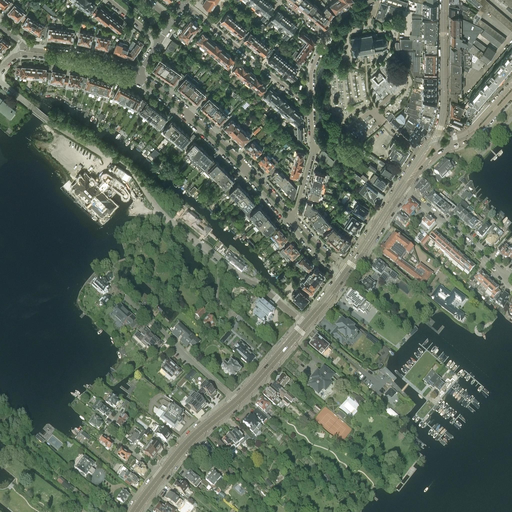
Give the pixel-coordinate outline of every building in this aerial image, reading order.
[(10,0),(2,0),(0,3),(0,4),(1,5),(0,6),(4,9),(11,0),(10,0)] [(81,0),(78,4),(76,7),(81,11),(83,8),(90,0),(81,0)] [(94,5),(95,4),(93,3),(94,2),(91,0),(90,0),(83,8),(90,14),(96,7),(94,5)] [(205,0),(202,4),(210,10),(216,0),(205,0)] [(263,0),(256,0),(252,6),(256,9),(263,0)] [(269,3),(264,0),(263,0),(256,9),(261,13),(269,3)] [(300,0),(296,5),(300,9),(307,0),(300,0)] [(308,0),(307,0),(300,9),(305,13),(313,3),(308,0)] [(334,0),(329,4),(335,12),(348,3),(349,3),(352,0),(334,0)] [(411,6),(412,1),(409,0),(380,0),(380,2),(398,8),(405,10),(406,6),(411,6)] [(476,0),(468,0),(479,9),(480,8),(482,5),(482,4),(479,2),(477,0),(476,0)] [(437,16),(437,2),(421,2),(412,1),(411,6),(406,6),(405,10),(405,11),(437,16)] [(380,2),(376,17),(385,20),(388,12),(396,14),(398,8),(380,2)] [(468,7),(459,2),(449,2),(449,5),(462,9),(467,11),(468,7)] [(10,15),(11,15),(12,14),(13,15),(20,7),(15,3),(7,12),(8,13),(8,14),(9,15),(10,15)] [(45,3),(42,6),(49,12),(51,9),(45,3)] [(269,4),(269,3),(261,13),(263,15),(260,18),(263,20),(274,7),(271,6),(272,5),(269,3),(269,4)] [(313,3),(305,13),(310,16),(317,7),(313,3)] [(461,13),(462,9),(449,5),(449,15),(451,15),(464,19),(466,19),(467,16),(461,13)] [(326,6),(322,11),(321,11),(330,18),(334,13),(326,6)] [(26,14),(24,13),(25,11),(20,7),(13,15),(15,16),(14,18),(14,19),(16,20),(17,20),(19,18),(21,20),(26,14)] [(317,7),(310,16),(314,20),(318,16),(321,11),(322,11),(317,7)] [(101,8),(98,10),(96,9),(92,13),(100,20),(107,11),(103,8),(103,9),(101,8)] [(280,12),(277,10),(267,23),(270,25),(273,22),(274,24),(282,14),(280,12)] [(110,14),(107,11),(100,20),(105,24),(106,22),(111,16),(109,15),(110,14)] [(330,18),(321,11),(318,16),(327,23),(330,18)] [(227,13),(220,21),(222,22),(221,23),(224,26),(232,17),(227,13)] [(480,19),(482,17),(476,13),(474,17),(473,23),(476,25),(480,19)] [(287,18),(282,14),(274,24),(279,28),(287,18)] [(436,37),(437,19),(432,19),(432,18),(416,15),(412,15),(411,34),(418,35),(426,36),(436,37)] [(464,19),(451,15),(451,32),(466,38),(468,39),(472,43),(475,38),(482,29),(481,28),(478,26),(476,25),(473,23),(464,19)] [(27,30),(33,19),(28,16),(26,18),(24,17),(21,21),(24,23),(22,25),(24,26),(23,27),(27,30)] [(113,18),(111,16),(106,22),(112,26),(117,20),(114,17),(113,18)] [(327,23),(318,16),(314,20),(323,27),(325,27),(327,23)] [(232,17),(224,26),(228,29),(228,28),(230,29),(236,21),(232,17)] [(292,22),(287,18),(279,28),(284,32),(292,22)] [(32,33),(38,22),(40,20),(38,19),(37,21),(33,19),(27,30),(32,33)] [(121,22),(117,20),(112,26),(117,31),(122,25),(120,23),(121,22)] [(187,25),(195,32),(199,27),(190,20),(189,22),(188,22),(186,24),(187,25)] [(236,21),(230,29),(231,30),(230,31),(234,34),(241,25),(236,21)] [(44,35),(46,27),(44,26),(45,24),(43,23),(42,24),(38,22),(32,33),(36,35),(37,34),(39,35),(40,32),(44,34),(44,35)] [(286,38),(295,28),(296,26),(294,24),(295,23),(292,22),(284,32),(282,34),(283,36),(286,38)] [(184,28),(182,30),(191,37),(192,38),(194,36),(192,35),(195,32),(187,25),(186,26),(185,25),(183,27),(184,28)] [(241,25),(234,34),(237,36),(238,35),(239,37),(246,29),(241,25)] [(47,27),(46,27),(44,35),(44,37),(47,37),(47,38),(50,39),(49,39),(50,40),(53,40),(55,29),(47,28),(47,27)] [(73,31),(67,30),(65,42),(69,42),(70,42),(70,41),(72,41),(73,31)] [(180,33),(178,35),(187,42),(191,37),(182,30),(182,31),(181,30),(180,32),(180,33)] [(298,35),(306,42),(310,37),(302,30),(298,35)] [(486,38),(490,34),(489,33),(486,32),(484,30),(481,34),(486,38)] [(79,44),(83,45),(86,33),(80,31),(77,42),(79,42),(79,44)] [(250,32),(243,40),(245,41),(244,42),(247,45),(255,36),(250,32)] [(466,38),(451,32),(451,40),(464,44),(466,45),(468,41),(465,40),(466,38)] [(92,34),(86,33),(83,45),(87,45),(88,44),(90,45),(92,34)] [(196,41),(200,44),(207,36),(202,33),(196,41)] [(350,44),(350,45),(351,45),(352,49),(351,49),(351,50),(352,50),(353,56),(353,55),(358,54),(359,55),(359,54),(362,54),(363,54),(363,57),(365,57),(367,57),(366,54),(366,53),(369,53),(370,53),(370,52),(374,52),(383,51),(387,48),(387,47),(387,46),(386,44),(387,44),(388,44),(387,43),(386,39),(387,38),(386,38),(382,37),(382,36),(381,36),(381,37),(378,38),(378,36),(377,36),(376,33),(371,34),(371,33),(371,34),(366,35),(366,34),(366,35),(363,35),(360,36),(360,35),(359,35),(359,36),(356,37),(356,36),(355,36),(355,37),(350,38),(350,37),(351,44),(350,44)] [(436,42),(436,37),(426,36),(418,35),(411,34),(410,34),(409,39),(412,39),(412,41),(424,42),(436,42)] [(97,36),(95,36),(94,38),(96,39),(95,46),(97,46),(97,48),(101,49),(103,37),(97,35),(97,36)] [(210,39),(207,36),(200,44),(205,48),(211,41),(209,40),(210,39)] [(255,36),(247,45),(251,48),(251,47),(253,48),(259,40),(255,36)] [(2,37),(0,39),(0,43),(6,48),(9,44),(9,43),(2,37)] [(110,38),(103,37),(101,49),(105,50),(105,48),(107,49),(110,38)] [(316,41),(310,37),(306,42),(313,47),(316,43),(316,41)] [(138,39),(132,48),(137,52),(138,52),(141,48),(140,48),(143,43),(138,39)] [(436,50),(436,42),(424,42),(412,41),(412,39),(409,39),(400,39),(400,49),(412,49),(416,49),(423,49),(423,50),(436,50)] [(259,40),(253,48),(254,49),(254,50),(257,53),(264,44),(259,40)] [(212,42),(211,41),(205,48),(209,52),(216,44),(213,41),(212,42)] [(313,47),(306,42),(302,47),(309,52),(313,47)] [(115,53),(119,55),(122,45),(116,43),(113,51),(115,52),(115,53)] [(461,46),(451,43),(451,52),(461,54),(461,46)] [(221,47),(216,44),(209,52),(214,56),(221,47)] [(264,44),(257,53),(260,55),(261,54),(262,56),(269,47),(264,44)] [(487,63),(496,51),(488,46),(487,47),(483,52),(481,50),(478,48),(476,47),(474,45),(473,44),(469,50),(470,52),(472,53),(476,55),(485,62),(487,63)] [(122,45),(119,55),(123,56),(123,55),(125,56),(125,55),(127,50),(128,48),(122,45)] [(481,67),(472,61),(472,53),(469,50),(463,46),(461,46),(461,54),(461,63),(464,63),(470,66),(472,67),(479,70),(481,67)] [(224,50),(221,47),(214,56),(219,60),(225,52),(223,51),(224,50)] [(309,52),(302,47),(298,52),(305,57),(309,52)] [(137,52),(132,48),(130,51),(127,50),(125,55),(132,58),(133,58),(137,52)] [(436,56),(423,56),(414,55),(415,50),(405,50),(400,51),(401,57),(406,61),(436,62),(436,56)] [(511,66),(511,57),(504,51),(494,64),(506,74),(511,66)] [(226,54),(225,52),(219,60),(223,63),(230,56),(230,55),(227,53),(226,54)] [(274,52),(267,60),(269,61),(268,62),(272,65),(272,64),(279,56),(274,52)] [(305,57),(298,52),(295,57),(301,62),(305,57)] [(461,54),(451,52),(451,61),(455,61),(459,63),(460,62),(461,63),(461,54)] [(485,62),(476,55),(474,58),(483,65),(485,62)] [(234,59),(230,56),(223,63),(223,64),(227,68),(234,59)] [(279,56),(272,64),(274,65),(273,66),(276,69),(277,68),(284,59),(279,56)] [(157,72),(158,73),(165,62),(160,58),(152,69),(155,71),(155,72),(157,73),(157,72)] [(483,65),(474,58),(472,61),(481,67),(483,65)] [(284,59),(277,68),(278,69),(278,70),(281,72),(288,63),(284,59)] [(455,61),(451,61),(451,69),(464,69),(468,72),(472,67),(470,66),(464,63),(461,63),(460,62),(459,63),(455,61)] [(165,62),(158,73),(160,74),(160,75),(161,76),(162,76),(163,76),(170,65),(165,62)] [(240,64),(238,63),(230,72),(232,73),(233,72),(236,74),(243,65),(240,63),(240,64)] [(288,63),(281,72),(283,73),(282,74),(285,76),(293,67),(288,63)] [(506,74),(494,64),(483,76),(495,87),(506,74)] [(22,77),(26,78),(28,65),(24,65),(23,66),(22,66),(21,67),(21,68),(17,68),(16,74),(20,74),(20,76),(22,76),(22,77)] [(170,65),(163,76),(163,77),(164,78),(165,79),(166,78),(168,80),(175,69),(170,65)] [(243,65),(236,74),(240,78),(247,70),(245,68),(246,67),(243,65)] [(48,79),(49,72),(47,72),(47,70),(45,70),(45,69),(45,68),(44,68),(44,67),(40,66),(38,79),(42,79),(42,81),(45,81),(45,78),(48,79)] [(293,67),(285,76),(286,77),(285,77),(288,79),(288,78),(292,81),(296,76),(294,74),(295,73),(294,72),(296,70),(293,67)] [(435,74),(435,68),(409,67),(413,76),(435,76),(435,74)] [(56,84),(59,70),(54,69),(54,70),(52,70),(52,73),(49,72),(48,79),(50,79),(50,82),(56,84)] [(175,69),(168,80),(168,81),(169,82),(171,82),(173,83),(177,78),(179,79),(183,75),(181,73),(175,69)] [(63,70),(59,70),(56,84),(60,84),(61,82),(63,83),(65,72),(62,72),(63,70)] [(249,72),(247,70),(240,78),(245,82),(253,73),(250,71),(249,72)] [(70,73),(69,78),(66,77),(65,83),(74,85),(76,73),(72,72),(72,73),(70,73)] [(82,85),(85,77),(82,76),(82,75),(80,75),(80,73),(76,73),(74,85),(80,86),(81,85),(82,85)] [(183,79),(177,86),(179,88),(179,89),(180,90),(181,91),(182,90),(182,91),(191,81),(192,78),(186,73),(182,78),(183,79)] [(253,73),(245,82),(250,86),(257,78),(254,76),(255,75),(253,73)] [(90,90),(94,77),(93,77),(92,76),(91,76),(90,76),(88,76),(87,78),(85,77),(82,85),(82,87),(90,90)] [(495,87),(483,76),(472,89),(485,99),(495,87)] [(96,78),(94,77),(90,90),(96,92),(100,79),(99,79),(99,78),(98,78),(97,78),(96,78)] [(259,94),(266,86),(264,84),(265,83),(260,79),(259,80),(257,78),(250,86),(259,94)] [(102,94),(106,81),(103,80),(102,79),(101,79),(100,79),(96,92),(99,93),(99,95),(101,96),(102,94)] [(106,81),(102,94),(110,96),(113,91),(110,90),(112,83),(109,82),(108,81),(107,81),(106,81)] [(191,81),(182,91),(184,92),(184,93),(185,94),(186,95),(186,94),(187,95),(195,85),(191,81)] [(195,85),(187,95),(187,96),(188,97),(189,97),(190,97),(191,99),(200,89),(195,85)] [(119,86),(115,92),(113,91),(110,96),(113,97),(118,100),(124,89),(124,88),(123,87),(122,86),(121,87),(119,86)] [(127,90),(124,89),(118,100),(124,103),(130,92),(130,91),(129,90),(127,89),(127,90)] [(203,99),(207,95),(200,89),(191,99),(192,99),(192,100),(192,101),(194,101),(196,103),(201,98),(203,99)] [(267,100),(275,91),(272,89),(271,90),(270,89),(268,91),(264,95),(263,97),(267,100)] [(485,99),(472,89),(464,99),(460,103),(474,110),(475,110),(485,99)] [(130,92),(124,103),(130,106),(136,94),(133,93),(132,92),(131,91),(130,92)] [(275,91),(267,100),(272,104),(279,96),(277,95),(278,94),(275,91)] [(436,93),(435,93),(422,93),(412,93),(411,93),(410,98),(435,103),(435,99),(435,97),(436,97),(436,93)] [(136,111),(137,110),(144,100),(141,99),(141,97),(139,96),(139,95),(138,94),(137,94),(136,95),(136,94),(130,106),(135,109),(134,110),(136,111)] [(203,99),(205,101),(200,106),(202,108),(202,109),(203,110),(204,111),(205,110),(205,111),(214,101),(207,95),(203,99)] [(281,98),(279,96),(272,104),(277,108),(284,99),(282,97),(281,98)] [(0,97),(0,106),(10,115),(13,111),(12,110),(15,107),(5,98),(3,100),(0,97)] [(435,103),(410,98),(409,102),(422,105),(435,108),(435,105),(434,104),(435,103)] [(284,99),(277,108),(282,112),(288,104),(286,102),(287,101),(284,99)] [(144,100),(137,110),(139,111),(144,116),(152,105),(152,104),(150,103),(149,103),(147,101),(146,103),(144,100)] [(456,101),(451,100),(451,108),(466,114),(465,115),(469,116),(474,110),(460,103),(456,101)] [(214,101),(205,111),(207,112),(207,113),(207,114),(209,115),(209,114),(209,115),(218,105),(214,101)] [(435,108),(422,105),(409,102),(407,102),(406,106),(413,108),(433,114),(433,112),(434,112),(435,108)] [(290,106),(288,104),(282,112),(286,116),(294,107),(291,105),(290,106)] [(153,106),(152,105),(144,116),(149,119),(157,109),(155,107),(153,105),(153,106)] [(218,105),(209,115),(210,115),(210,116),(210,117),(212,117),(214,119),(223,109),(218,105)] [(413,108),(406,106),(405,106),(404,110),(418,115),(431,119),(432,119),(433,116),(432,115),(433,114),(413,108)] [(229,116),(227,114),(230,111),(225,107),(223,109),(214,119),(215,119),(214,120),(215,121),(216,122),(217,121),(219,123),(222,119),(224,121),(229,116)] [(294,107),(286,116),(291,120),(298,112),(295,110),(296,109),(294,107)] [(466,114),(451,108),(450,114),(465,120),(463,118),(465,115),(466,114)] [(154,123),(162,113),(162,112),(160,111),(159,111),(157,109),(149,119),(154,123)] [(428,126),(431,119),(418,115),(404,110),(403,111),(410,115),(428,126)] [(301,114),(298,112),(291,120),(296,124),(300,120),(301,121),(302,120),(303,120),(303,118),(300,115),(301,114)] [(394,116),(389,121),(395,128),(399,125),(400,126),(401,126),(401,125),(402,125),(402,124),(403,124),(403,123),(404,123),(404,122),(404,121),(404,120),(404,119),(404,118),(404,117),(404,116),(404,115),(403,114),(402,114),(402,113),(401,112),(400,112),(399,113),(396,116),(396,115),(395,116),(394,116)] [(163,122),(167,117),(165,115),(165,114),(163,113),(162,113),(154,123),(157,126),(156,127),(156,128),(156,129),(156,130),(157,131),(158,132),(160,129),(165,124),(163,122)] [(386,118),(388,120),(389,121),(394,116),(394,115),(391,113),(386,118)] [(235,123),(232,120),(234,118),(234,117),(232,114),(231,115),(231,114),(229,116),(224,121),(226,123),(223,127),(225,129),(225,130),(226,131),(227,131),(235,123)] [(465,120),(450,114),(450,121),(462,126),(466,121),(465,120)] [(428,126),(410,115),(407,119),(425,131),(428,126)] [(425,131),(407,119),(405,123),(422,135),(425,131)] [(167,134),(176,125),(175,124),(176,124),(174,122),(173,122),(171,120),(167,125),(165,124),(160,129),(162,131),(162,130),(167,134)] [(235,123),(227,131),(228,132),(228,133),(229,134),(230,134),(232,136),(240,127),(239,126),(240,125),(237,122),(235,123)] [(422,135),(405,123),(402,127),(405,129),(409,133),(418,140),(422,135)] [(178,126),(176,125),(167,134),(172,139),(180,129),(180,128),(179,126),(178,126)] [(255,135),(260,129),(262,127),(260,126),(259,127),(258,127),(253,132),(255,135)] [(240,127),(232,136),(234,138),(234,139),(235,140),(236,140),(237,140),(245,132),(240,127)] [(418,140),(409,133),(405,129),(402,127),(400,131),(415,145),(418,140)] [(181,129),(180,129),(172,139),(176,143),(185,133),(183,131),(183,130),(182,129),(181,129)] [(242,145),(250,136),(251,135),(250,134),(250,133),(247,130),(245,132),(237,140),(237,141),(237,142),(238,143),(239,143),(242,145)] [(185,133),(176,143),(181,147),(182,146),(184,148),(191,140),(189,138),(190,137),(188,135),(186,133),(185,133)] [(191,140),(184,148),(190,154),(198,145),(196,143),(197,143),(196,142),(194,141),(193,141),(191,140)] [(249,152),(250,153),(258,144),(253,140),(245,148),(247,150),(247,151),(248,152),(249,152)] [(393,140),(390,145),(389,145),(392,147),(388,153),(388,155),(400,163),(402,159),(406,154),(406,153),(408,150),(399,144),(400,143),(398,141),(397,141),(396,142),(393,140)] [(258,144),(250,153),(250,154),(252,156),(253,156),(254,157),(257,155),(258,156),(259,154),(258,153),(263,149),(258,144)] [(200,147),(198,145),(190,154),(195,158),(203,149),(203,148),(202,147),(201,146),(200,147)] [(155,149),(150,154),(154,158),(159,153),(155,149)] [(203,149),(195,158),(199,162),(208,153),(206,152),(206,151),(205,150),(204,149),(203,149)] [(319,155),(323,158),(326,154),(327,154),(327,153),(322,149),(319,155)] [(262,166),(269,159),(270,158),(267,154),(266,155),(265,155),(266,154),(264,151),(262,154),(263,156),(258,161),(259,162),(259,164),(261,165),(262,165),(262,166)] [(296,151),(295,157),(304,160),(305,154),(304,154),(305,153),(296,151)] [(203,171),(203,170),(206,167),(213,160),(211,159),(212,158),(212,157),(211,156),(210,155),(209,155),(208,153),(199,162),(197,165),(203,171)] [(270,158),(269,159),(262,166),(263,166),(263,167),(264,169),(265,169),(267,170),(270,168),(271,169),(273,168),(276,166),(272,162),(275,160),(272,157),(270,158)] [(304,160),(295,157),(293,164),(302,166),(304,160)] [(335,158),(333,160),(329,164),(333,168),(339,161),(335,158)] [(207,170),(215,162),(213,160),(206,167),(203,170),(210,176),(212,174),(207,170)] [(395,170),(385,164),(386,163),(381,160),(380,163),(384,166),(380,172),(390,178),(391,177),(392,176),(392,174),(395,170)] [(212,174),(220,166),(218,164),(219,163),(218,162),(217,161),(216,162),(216,161),(215,162),(207,170),(212,174)] [(445,161),(439,167),(447,175),(455,167),(450,162),(448,165),(445,161)] [(374,171),(377,168),(370,163),(367,167),(374,171)] [(302,166),(293,164),(291,170),(301,172),(302,166)] [(122,175),(125,170),(117,165),(114,170),(122,175)] [(220,166),(212,174),(210,176),(214,180),(216,179),(225,170),(224,170),(225,169),(224,168),(223,167),(222,167),(220,166)] [(440,182),(444,178),(447,175),(439,167),(434,172),(437,175),(435,178),(440,182)] [(277,182),(284,176),(281,172),(280,174),(276,170),(276,171),(275,170),(273,168),(271,169),(274,172),(271,175),(271,177),(273,178),(274,178),(277,182)] [(225,170),(216,179),(221,183),(229,174),(227,173),(228,172),(227,171),(226,170),(225,170)] [(301,172),(291,170),(290,176),(298,178),(299,178),(301,172)] [(313,174),(313,177),(324,180),(326,174),(314,170),(314,171),(313,171),(313,174)] [(79,180),(73,186),(75,189),(74,190),(75,191),(75,192),(77,192),(78,192),(78,191),(81,194),(80,195),(87,202),(86,203),(90,207),(91,206),(101,215),(101,216),(102,216),(103,215),(107,211),(109,213),(110,212),(116,206),(108,199),(101,192),(101,191),(93,183),(94,182),(94,180),(92,179),(91,179),(90,179),(85,174),(82,177),(81,177),(80,177),(79,178),(79,179),(79,180)] [(102,176),(102,178),(103,179),(104,180),(103,180),(120,193),(121,192),(123,195),(123,197),(123,198),(124,199),(126,200),(127,199),(128,197),(128,194),(124,188),(115,180),(108,175),(107,175),(105,174),(104,175),(102,176)] [(227,185),(232,180),(234,179),(233,179),(234,178),(233,177),(232,176),(231,176),(229,174),(221,183),(225,188),(227,185)] [(378,175),(373,182),(382,189),(382,188),(383,188),(384,187),(384,186),(387,182),(378,175)] [(284,176),(277,182),(281,186),(289,180),(287,178),(287,179),(284,176)] [(326,180),(324,180),(313,177),(312,179),(311,180),(311,182),(311,183),(323,186),(324,187),(326,180)] [(289,180),(281,186),(285,191),(293,184),(289,180)] [(420,184),(419,186),(427,193),(431,188),(423,181),(421,182),(420,184)] [(293,184),(285,191),(288,194),(288,195),(290,198),(291,197),(294,197),(295,192),(296,192),(298,184),(296,182),(295,182),(293,184)] [(230,198),(233,195),(242,187),(240,185),(239,184),(238,183),(237,183),(236,184),(231,189),(229,187),(224,191),(230,198)] [(323,186),(311,183),(311,184),(310,184),(310,186),(310,187),(309,190),(321,193),(323,186)] [(367,189),(363,194),(373,203),(373,202),(374,202),(373,199),(377,194),(367,185),(366,186),(367,189)] [(427,193),(419,186),(417,187),(415,188),(415,190),(423,197),(427,193)] [(243,189),(242,187),(233,195),(237,200),(246,192),(245,191),(246,191),(245,190),(244,189),(243,189)] [(308,195),(308,196),(317,198),(316,202),(321,203),(324,200),(319,199),(321,193),(309,190),(309,192),(308,192),(307,195),(308,195)] [(246,192),(237,200),(241,205),(250,196),(248,194),(248,193),(247,192),(246,192)] [(430,196),(430,197),(427,200),(431,204),(438,196),(433,192),(431,195),(430,196)] [(436,208),(445,198),(440,194),(438,196),(431,204),(434,207),(435,207),(436,208)] [(250,209),(255,204),(253,202),(254,201),(254,200),(253,199),(252,198),(250,196),(241,205),(246,209),(243,212),(245,214),(246,213),(250,209)] [(448,205),(449,202),(445,198),(436,208),(438,210),(437,210),(441,213),(441,212),(448,205)] [(307,213),(309,214),(316,208),(312,207),(310,204),(311,202),(311,201),(307,199),(307,201),(303,211),(304,213),(306,213),(307,213)] [(407,202),(405,205),(414,213),(418,208),(410,201),(408,203),(407,202)] [(452,213),(454,211),(456,208),(449,202),(448,205),(441,212),(444,215),(445,217),(447,215),(449,216),(452,213)] [(459,218),(468,208),(468,207),(468,206),(467,206),(467,205),(466,204),(465,204),(465,203),(464,203),(463,202),(462,202),(459,205),(456,208),(454,211),(452,213),(459,218)] [(357,203),(352,210),(363,217),(364,217),(365,215),(366,215),(368,211),(369,209),(363,205),(359,203),(358,204),(357,203)] [(251,220),(253,218),(262,210),(261,208),(260,207),(259,206),(258,205),(257,206),(255,204),(250,209),(246,213),(245,214),(251,220)] [(402,208),(403,209),(401,211),(410,218),(414,213),(405,205),(402,208)] [(316,208),(309,214),(307,216),(309,218),(309,219),(310,221),(311,221),(312,221),(321,213),(317,208),(316,208)] [(464,222),(471,214),(471,215),(472,213),(468,208),(459,218),(460,220),(462,221),(464,222)] [(180,218),(185,211),(182,209),(176,215),(180,218)] [(258,223),(267,215),(266,215),(267,214),(266,213),(265,212),(264,212),(262,210),(253,218),(258,223)] [(200,222),(193,217),(187,212),(182,218),(186,221),(187,220),(189,222),(193,225),(192,226),(202,234),(201,235),(205,238),(212,230),(207,226),(203,231),(199,228),(199,229),(197,227),(200,222)] [(321,213),(312,221),(313,223),(313,224),(315,226),(316,226),(325,218),(321,213)] [(405,227),(410,221),(405,216),(404,217),(400,214),(398,216),(397,216),(396,217),(395,219),(402,225),(404,226),(405,227)] [(468,227),(475,219),(472,216),(471,215),(471,214),(464,222),(465,223),(465,224),(466,226),(468,227)] [(267,215),(258,223),(262,228),(271,220),(269,218),(269,217),(269,216),(268,215),(267,215)] [(352,216),(348,221),(358,228),(360,224),(361,222),(352,216)] [(428,230),(435,222),(428,216),(423,222),(421,221),(418,225),(419,226),(421,224),(428,230)] [(322,229),(329,223),(327,221),(330,218),(328,217),(326,219),(325,218),(316,226),(318,228),(317,229),(319,231),(320,231),(322,229)] [(475,219),(468,227),(473,231),(474,230),(476,231),(481,225),(482,224),(475,219)] [(271,220),(262,228),(261,229),(265,233),(268,231),(270,232),(272,231),(270,229),(275,225),(275,224),(274,222),(273,221),(273,222),(271,220)] [(358,228),(348,221),(347,221),(344,226),(353,232),(355,231),(358,228)] [(328,239),(336,230),(332,226),(329,223),(322,229),(325,232),(323,234),(326,237),(326,238),(327,239),(328,239)] [(483,227),(481,225),(476,231),(475,232),(477,234),(477,235),(479,237),(480,237),(481,237),(482,238),(486,233),(488,235),(495,227),(493,225),(491,228),(486,223),(483,227)] [(497,240),(500,237),(496,234),(499,230),(495,227),(488,235),(490,237),(486,242),(489,244),(489,245),(490,246),(491,246),(492,247),(496,242),(497,241),(497,240)] [(278,228),(271,234),(276,239),(283,233),(282,233),(282,232),(281,230),(280,230),(278,228)] [(336,230),(328,239),(330,241),(330,242),(331,243),(333,243),(341,234),(341,233),(336,230)] [(422,241),(425,238),(419,234),(419,233),(419,231),(416,231),(416,234),(417,236),(415,239),(420,243),(422,241)] [(283,234),(283,233),(276,239),(280,244),(287,238),(285,236),(286,235),(284,234),(283,234)] [(431,241),(433,244),(435,245),(441,238),(435,233),(430,239),(431,241)] [(341,234),(333,243),(335,245),(335,246),(336,247),(337,247),(346,237),(341,234)] [(380,251),(381,252),(381,253),(386,258),(387,257),(388,259),(396,264),(397,265),(399,267),(399,266),(414,278),(416,279),(419,281),(418,283),(423,286),(432,274),(420,264),(416,270),(401,259),(404,256),(406,253),(409,255),(414,249),(409,245),(407,243),(395,234),(385,248),(383,246),(383,247),(382,247),(379,250),(380,250),(380,251)] [(346,237),(337,247),(340,249),(340,251),(342,252),(344,252),(345,250),(345,249),(348,243),(350,243),(351,241),(350,239),(349,238),(348,239),(346,237)] [(443,239),(441,238),(435,245),(433,244),(432,245),(434,247),(435,245),(440,249),(447,241),(444,239),(443,239)] [(447,241),(440,249),(444,253),(451,246),(449,245),(450,244),(447,241)] [(283,248),(287,253),(295,247),(294,246),(294,245),(293,243),(292,243),(290,242),(283,248)] [(504,258),(511,250),(503,242),(501,245),(501,246),(498,249),(501,253),(500,254),(502,255),(501,255),(502,256),(502,257),(503,258),(504,258)] [(452,247),(451,246),(444,253),(449,257),(456,249),(453,247),(452,247)] [(295,247),(287,253),(292,258),(299,251),(297,250),(297,249),(296,247),(295,247)] [(459,252),(456,249),(449,257),(453,261),(460,254),(458,253),(459,252)] [(235,257),(229,252),(224,258),(228,261),(230,263),(229,263),(234,266),(237,262),(234,259),(235,257)] [(461,255),(460,254),(453,261),(458,265),(465,257),(462,255),(461,255)] [(297,260),(303,265),(308,259),(304,255),(303,255),(302,255),(297,260)] [(465,257),(458,265),(462,269),(469,262),(467,261),(468,260),(465,257)] [(308,269),(312,264),(312,263),(308,259),(303,265),(305,266),(304,268),(307,270),(308,269)] [(398,277),(378,261),(378,262),(377,261),(376,261),(374,262),(374,263),(375,265),(372,269),(376,272),(376,273),(374,275),(377,277),(385,282),(388,279),(387,278),(388,276),(394,282),(398,277)] [(245,268),(237,262),(234,266),(241,272),(245,268)] [(475,268),(469,262),(462,269),(464,271),(465,270),(469,274),(475,268)] [(322,272),(318,269),(318,268),(317,267),(315,267),(313,268),(313,269),(310,273),(320,280),(322,277),(323,277),(325,276),(324,274),(323,272),(322,272)] [(279,276),(282,280),(288,276),(285,272),(279,276)] [(320,280),(310,273),(309,272),(305,277),(316,285),(318,285),(319,283),(319,282),(320,280)] [(475,280),(480,285),(487,278),(487,277),(484,274),(483,275),(481,273),(477,277),(474,274),(469,280),(472,283),(475,280)] [(109,288),(106,285),(109,282),(113,278),(108,274),(105,278),(101,282),(98,279),(96,280),(93,282),(94,283),(93,284),(98,289),(97,290),(98,290),(97,291),(100,293),(101,294),(102,292),(105,295),(108,292),(107,291),(109,288)] [(316,285),(305,277),(303,281),(301,281),(300,283),(300,285),(308,291),(308,292),(310,293),(312,293),(313,291),(314,289),(316,285)] [(372,292),(374,288),(373,287),(376,284),(368,278),(366,281),(365,280),(362,284),(363,285),(361,288),(368,294),(371,291),(372,292)] [(487,291),(494,283),(491,280),(490,281),(487,278),(480,285),(487,291)] [(495,293),(496,292),(497,292),(498,291),(497,291),(499,289),(497,287),(497,286),(494,283),(487,291),(492,296),(490,298),(493,301),(498,296),(498,295),(495,293)] [(439,286),(436,291),(430,298),(442,307),(443,309),(444,308),(455,316),(454,317),(459,321),(459,320),(461,321),(464,317),(463,316),(463,315),(459,311),(458,312),(454,309),(452,307),(450,306),(455,298),(459,301),(463,296),(454,290),(451,294),(443,289),(444,288),(441,286),(440,287),(439,286)] [(306,296),(298,290),(298,291),(295,294),(294,293),(293,293),(291,295),(291,296),(302,305),(303,305),(304,304),(304,302),(308,298),(308,297),(306,295),(306,296)] [(352,291),(350,295),(346,300),(349,302),(348,303),(348,304),(350,305),(351,305),(351,304),(354,307),(357,303),(361,305),(364,300),(352,291)] [(506,301),(509,297),(507,295),(506,294),(505,294),(504,294),(504,293),(503,295),(500,293),(498,295),(498,296),(494,301),(496,302),(495,303),(503,308),(507,302),(506,301)] [(104,307),(111,300),(106,296),(100,303),(104,307)] [(262,302),(258,300),(254,305),(257,307),(254,311),(253,312),(254,312),(252,314),(254,315),(252,318),(253,318),(251,320),(259,327),(261,326),(261,327),(262,328),(263,328),(263,327),(264,327),(264,326),(264,325),(263,325),(266,322),(267,322),(271,317),(271,316),(274,313),(262,302)] [(113,316),(118,321),(126,312),(121,308),(122,306),(120,304),(113,311),(116,313),(113,316)] [(364,304),(360,310),(364,313),(368,306),(364,304)] [(200,318),(205,312),(200,308),(195,314),(200,318)] [(126,312),(118,321),(123,325),(126,322),(128,324),(134,317),(132,315),(131,317),(126,312)] [(203,323),(202,323),(210,330),(210,329),(213,326),(213,327),(213,326),(212,325),(215,322),(209,316),(203,323)] [(346,324),(342,320),(337,327),(339,328),(338,330),(336,329),(332,335),(342,344),(345,340),(346,341),(349,337),(352,339),(357,333),(353,329),(354,328),(348,322),(346,324)] [(185,330),(181,326),(178,323),(174,328),(175,330),(172,333),(178,339),(180,336),(182,338),(180,341),(187,347),(190,343),(195,347),(199,342),(186,330),(185,330)] [(141,342),(146,347),(154,338),(149,334),(150,333),(148,330),(142,337),(144,339),(141,342)] [(228,332),(219,342),(223,345),(232,335),(228,332)] [(155,352),(163,344),(160,342),(159,343),(154,338),(146,347),(151,352),(152,350),(155,352)] [(336,353),(328,347),(327,347),(317,338),(313,342),(312,342),(309,346),(331,364),(338,356),(335,354),(336,353)] [(247,351),(248,350),(248,349),(246,348),(240,342),(232,351),(248,365),(250,363),(251,363),(253,360),(253,359),(254,357),(247,351)] [(223,348),(221,350),(230,358),(232,355),(223,348)] [(164,367),(161,370),(166,375),(174,366),(169,362),(170,360),(168,358),(162,365),(164,367)] [(226,367),(225,365),(221,369),(224,371),(224,372),(224,373),(225,373),(225,374),(226,374),(227,375),(228,375),(233,379),(234,379),(235,379),(236,378),(236,377),(236,376),(236,375),(240,371),(239,369),(240,368),(234,362),(232,364),(231,362),(227,367),(227,366),(226,367)] [(176,378),(182,371),(180,369),(179,371),(174,366),(166,375),(171,380),(174,376),(176,378)] [(193,369),(185,377),(189,381),(197,373),(193,369)] [(324,370),(319,375),(319,376),(315,381),(314,380),(313,382),(313,381),(309,385),(310,386),(318,393),(320,390),(323,392),(325,390),(326,390),(327,390),(328,390),(328,389),(329,389),(329,388),(330,387),(330,386),(330,385),(330,384),(334,379),(324,370)] [(424,381),(428,384),(433,389),(434,387),(436,388),(441,382),(440,381),(441,379),(432,372),(424,381)] [(276,381),(275,382),(282,387),(283,388),(290,380),(282,374),(279,377),(277,377),(276,379),(276,381)] [(130,395),(137,387),(129,381),(127,383),(129,385),(127,388),(122,385),(120,388),(128,394),(129,394),(130,395)] [(282,390),(283,388),(282,387),(275,382),(274,384),(271,388),(283,398),(284,397),(291,403),(294,400),(287,393),(286,394),(282,390)] [(212,388),(208,384),(203,390),(202,389),(199,392),(203,396),(206,393),(211,398),(216,393),(215,392),(211,388),(212,388)] [(398,401),(397,394),(396,393),(390,388),(385,393),(384,395),(382,397),(393,407),(398,401)] [(279,398),(278,397),(269,389),(269,390),(267,390),(266,391),(266,392),(263,396),(274,405),(276,408),(278,406),(281,403),(281,402),(278,399),(279,398)] [(203,396),(199,392),(196,395),(197,396),(192,401),(201,409),(206,404),(200,399),(203,396)] [(108,398),(105,402),(112,407),(113,405),(115,407),(119,402),(116,401),(118,399),(111,395),(110,394),(108,397),(108,398)] [(360,395),(354,399),(359,406),(365,402),(360,395)] [(259,402),(258,402),(255,405),(258,407),(255,410),(256,411),(268,421),(270,418),(266,415),(272,408),(261,399),(259,402)] [(201,409),(192,401),(188,405),(187,405),(184,407),(189,411),(191,409),(196,414),(201,409)] [(166,408),(165,409),(168,411),(166,414),(164,413),(164,414),(160,419),(174,429),(178,424),(179,425),(180,424),(181,423),(182,422),(182,421),(182,420),(180,419),(183,415),(182,414),(183,413),(174,406),(173,407),(169,404),(168,405),(167,405),(167,406),(166,406),(166,407),(166,408)] [(96,413),(97,415),(105,420),(107,418),(108,418),(111,414),(110,414),(111,413),(107,411),(108,410),(101,405),(101,406),(100,405),(96,410),(97,411),(96,413)] [(268,421),(256,411),(253,415),(264,425),(268,421)] [(338,412),(336,416),(338,417),(341,419),(342,420),(346,418),(344,416),(341,413),(338,412)] [(123,426),(128,419),(126,418),(126,417),(123,414),(122,415),(117,422),(118,422),(115,425),(116,425),(115,426),(119,429),(120,428),(120,429),(123,425),(123,426)] [(101,420),(95,416),(94,416),(91,419),(92,420),(89,424),(95,428),(96,427),(99,429),(102,424),(100,422),(101,420)] [(249,416),(247,418),(243,423),(250,430),(249,431),(255,436),(259,432),(256,429),(260,425),(249,416)] [(162,425),(159,430),(158,431),(157,431),(156,431),(155,433),(155,434),(156,434),(167,443),(170,439),(169,438),(170,436),(163,431),(165,428),(162,425)] [(230,434),(240,445),(240,446),(245,442),(235,430),(230,434)] [(140,440),(144,435),(143,435),(145,432),(143,431),(139,436),(133,432),(127,440),(129,442),(129,443),(129,444),(130,444),(131,445),(132,444),(133,445),(138,438),(140,440)] [(230,434),(226,438),(235,449),(240,445),(230,434)] [(112,445),(109,442),(103,437),(102,437),(99,440),(100,441),(99,443),(105,448),(106,448),(109,450),(109,449),(110,450),(113,445),(112,445)] [(226,438),(221,442),(231,453),(236,449),(235,449),(226,438)] [(162,449),(152,442),(149,445),(148,444),(146,447),(157,454),(158,453),(159,454),(162,449)] [(226,457),(231,453),(221,442),(217,446),(226,457)] [(198,451),(204,459),(208,456),(209,458),(215,452),(210,447),(206,443),(204,446),(201,449),(200,448),(198,450),(198,451)] [(157,454),(146,447),(144,449),(145,450),(143,453),(153,461),(156,457),(155,456),(157,454)] [(130,456),(126,454),(126,453),(125,452),(125,453),(121,450),(117,456),(126,462),(130,456)] [(91,468),(94,465),(93,464),(94,463),(93,462),(91,461),(90,461),(89,461),(84,458),(76,469),(81,473),(80,474),(80,475),(83,477),(84,476),(85,476),(88,473),(90,474),(94,470),(91,468)] [(72,472),(58,461),(55,464),(69,475),(72,472)] [(147,471),(144,469),(145,468),(139,463),(138,463),(136,466),(136,467),(133,471),(140,476),(141,474),(143,476),(147,471)] [(229,468),(223,474),(229,478),(234,472),(229,468)] [(222,479),(220,477),(215,472),(213,471),(210,475),(210,474),(208,476),(205,480),(211,485),(215,488),(215,487),(222,479)] [(190,473),(184,479),(193,486),(196,488),(201,482),(198,480),(190,473)] [(126,481),(133,486),(134,487),(135,487),(136,487),(137,485),(137,484),(139,481),(129,474),(124,479),(126,481)] [(60,477),(57,481),(68,491),(70,489),(72,490),(74,488),(60,477)] [(177,483),(174,486),(176,488),(175,488),(179,491),(180,492),(181,493),(184,496),(190,490),(183,484),(182,483),(180,482),(178,484),(177,483)] [(82,489),(89,495),(92,492),(85,486),(83,485),(82,487),(83,488),(82,489)] [(221,492),(215,487),(215,488),(211,485),(210,486),(214,489),(208,485),(207,487),(218,495),(221,492)] [(90,501),(75,489),(71,493),(77,498),(75,500),(77,502),(79,500),(87,506),(90,501)] [(123,504),(129,495),(123,491),(117,499),(117,500),(117,499),(121,503),(122,504),(123,504)] [(175,497),(169,493),(165,498),(178,509),(181,506),(180,505),(182,503),(184,504),(187,501),(177,494),(175,497)] [(195,503),(189,498),(187,501),(195,508),(197,505),(194,503),(195,503)]
